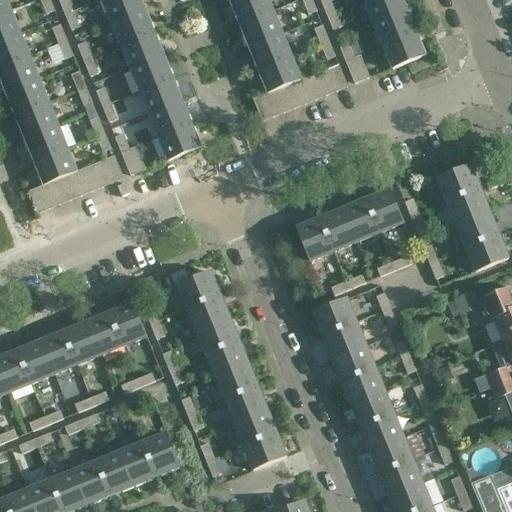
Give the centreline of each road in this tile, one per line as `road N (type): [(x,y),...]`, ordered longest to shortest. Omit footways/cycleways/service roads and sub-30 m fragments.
road 1 (residential): [(352,511),(217,192)]
road 2 (residential): [(217,192),(498,76)]
road 3 (residential): [(0,278),(217,192)]
